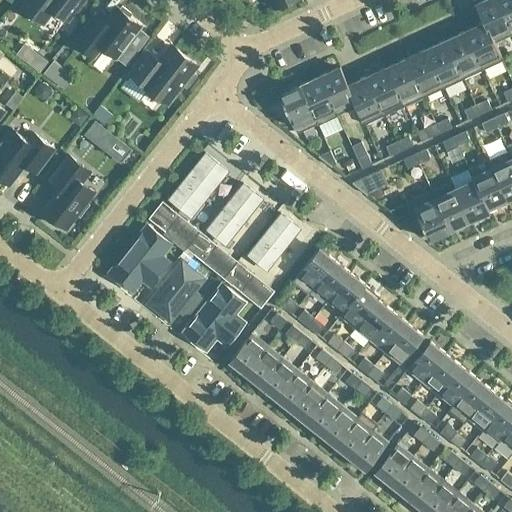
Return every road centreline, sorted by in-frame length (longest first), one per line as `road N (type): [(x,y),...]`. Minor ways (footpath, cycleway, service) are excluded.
road 1 (residential): [(331,511),(58,293)]
road 2 (residential): [(214,95),(439,275)]
road 3 (residential): [(58,293),(214,95)]
road 4 (residential): [(249,53),(360,0)]
